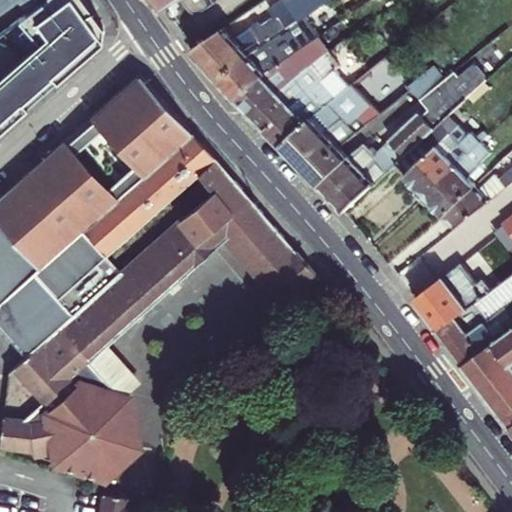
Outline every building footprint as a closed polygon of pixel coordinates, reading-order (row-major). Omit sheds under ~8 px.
[(0,77),(82,5),(86,2),(84,0),(42,0),(0,36),(0,77)] [(0,0),(0,13),(17,0),(19,0),(27,10),(39,0),(0,0)] [(159,0),(165,8),(178,0),(182,0),(187,7),(192,11),(196,13),(202,13),(216,3),(213,0),(159,0)] [(221,80),(308,16),(330,0),(289,0),(270,13),(272,17),(260,25),(257,22),(234,38),(226,26),(193,49),(221,80)] [(0,130),(102,40),(103,26),(86,2),(82,5),(0,77),(0,130)] [(221,80),(238,98),(272,71),(294,55),(311,43),(321,36),(308,16),(221,80)] [(238,98),(253,114),(279,92),(306,70),(324,56),(311,43),(294,55),(272,71),(238,98)] [(253,114),(267,130),(293,107),(320,83),(336,71),(324,56),(306,70),(279,92),(253,114)] [(319,185),(344,212),(398,165),(451,117),(462,106),(488,82),(475,65),(460,77),(448,87),(442,91),(447,96),(430,111),(424,117),(421,114),(377,155),(366,144),(350,157),(319,185)] [(392,65),(374,72),(382,93),(400,86),(392,65)] [(436,72),(433,69),(410,86),(413,90),(436,72)] [(267,130),(282,145),(312,117),(352,85),(337,70),(336,71),(320,83),(293,107),(267,130)] [(413,90),(421,99),(444,81),(436,72),(413,90)] [(444,81),(421,99),(430,111),(447,96),(442,91),(448,87),(460,77),(456,72),(444,81)] [(121,271),(106,255),(216,158),(139,76),(0,199),(0,330),(24,358),(121,271)] [(282,145),(310,176),(342,148),(367,127),(381,117),(352,85),(312,117),(282,145)] [(398,165),(427,195),(482,142),(489,136),(485,131),(478,138),(473,132),(468,136),(451,117),(398,165)] [(447,216),(478,186),(470,178),(483,166),(481,163),(492,153),(482,142),(427,195),(447,216)] [(310,176),(319,185),(350,157),(342,148),(310,176)] [(55,463),(97,476),(105,478),(140,447),(130,396),(119,393),(90,361),(103,349),(226,240),(284,307),(320,276),(227,169),(209,183),(216,191),(121,271),(24,358),(13,368),(43,401),(22,420),(3,417),(0,439),(0,445),(32,450),(33,456),(53,452),(55,463)] [(447,216),(458,228),(482,209),(511,184),(511,170),(501,179),(498,176),(481,190),(478,186),(447,216)] [(439,329),(511,275),(511,255),(493,269),(481,254),(464,265),(464,264),(417,299),(439,329)] [(511,275),(439,329),(466,365),(511,331),(511,275)] [(511,424),(511,331),(466,365),(511,424)] [(103,349),(90,361),(119,393),(132,381),(103,349)] [(121,511),(124,496),(103,493),(100,511),(121,511)] [(129,496),(124,496),(121,511),(155,511),(156,507),(129,503),(129,496)]
